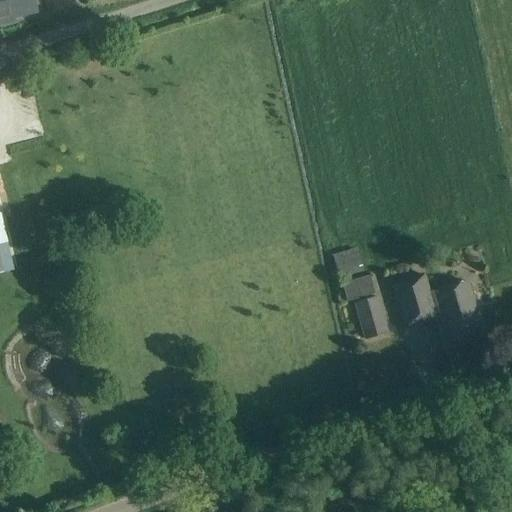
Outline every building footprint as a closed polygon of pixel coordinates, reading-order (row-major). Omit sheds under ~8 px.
[(0,0),(0,22),(11,21),(10,17),(34,12),(31,0),(0,0)] [(337,278),(361,270),(354,248),(330,256),(337,278)] [(428,293),(423,276),(393,285),(406,328),(443,317),(451,344),(482,335),(466,282),(428,293)] [(356,279),(342,283),(347,302),(361,298),(356,279)] [(386,334),(376,298),(355,304),(365,340),(386,334)]
